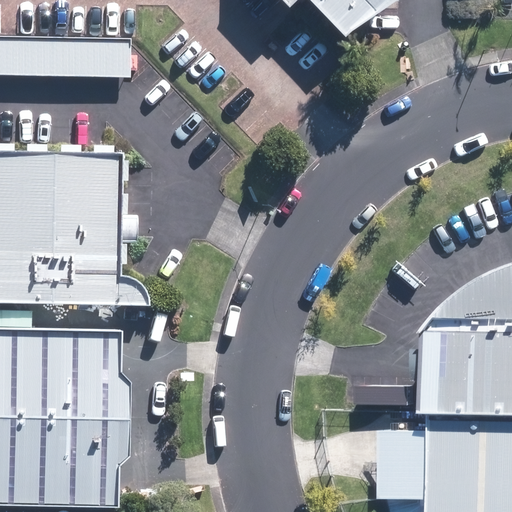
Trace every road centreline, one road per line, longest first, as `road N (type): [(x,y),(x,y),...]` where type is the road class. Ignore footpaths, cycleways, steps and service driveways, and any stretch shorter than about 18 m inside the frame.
road 1 (residential): [(511,101),(468,110),(404,142),(329,198),(284,263),(261,330),(252,394),(267,511)]
road 2 (unknown): [(261,330),(164,343),(141,361),(135,427),(139,457),(257,459)]
road 3 (unknown): [(361,174),(238,40),(181,0)]
